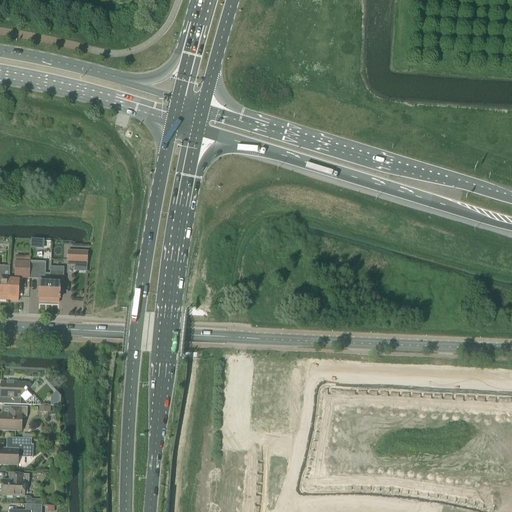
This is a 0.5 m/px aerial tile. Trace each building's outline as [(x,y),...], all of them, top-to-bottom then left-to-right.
[(86,263),(86,252),(68,252),(67,262),(86,263)] [(22,278),(29,279),(30,263),(15,262),(14,281),(8,281),(8,297),(8,301),(18,301),(19,280),(22,280),(22,278)] [(30,263),(29,279),(39,279),(38,302),(48,303),(48,299),(49,282),(50,272),(49,272),(49,275),(44,275),(45,263),(30,263)] [(0,300),(8,301),(8,297),(8,281),(3,280),(4,266),(0,266),(0,300)] [(50,272),(49,282),(48,299),(48,303),(58,303),(58,299),(59,299),(59,284),(64,284),(64,275),(63,275),(63,268),(50,267),(50,272)] [(254,376),(253,415),(267,415),(267,407),(273,407),(273,376),(254,376)] [(7,383),(1,383),(1,390),(0,390),(0,404),(21,405),(21,398),(27,392),(26,390),(26,384),(14,383),(14,382),(7,381),(7,383)] [(291,439),(291,402),(282,402),(281,438),(291,439)] [(27,418),(27,408),(9,407),(9,414),(0,413),(0,430),(20,432),(21,418),(27,418)] [(344,423),(336,423),(336,443),(344,444),(344,423)] [(11,447),(9,446),(7,448),(7,450),(0,449),(0,464),(18,466),(18,458),(33,458),(33,445),(31,445),(32,439),(12,438),(11,447)] [(9,474),(8,481),(2,481),(2,485),(0,485),(0,491),(1,492),(1,496),(24,497),(25,483),(29,483),(29,475),(9,474)]
